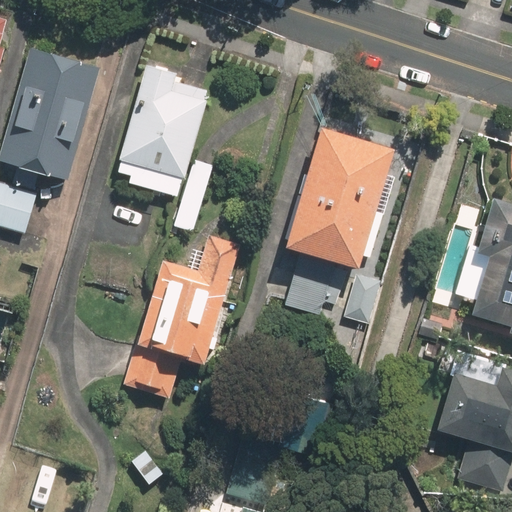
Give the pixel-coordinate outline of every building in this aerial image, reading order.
[(104,56),(35,38),(3,157),(17,160),(12,181),(42,189),(46,172),(71,178),(104,56)] [(181,71),(150,63),(123,166),(133,169),(131,179),(185,193),(212,85),(180,77),(181,71)] [(364,264),(400,144),(330,122),(294,243),(364,264)] [(199,229),(215,163),(194,158),(179,224),(199,229)] [(42,189),(12,181),(0,177),(0,223),(31,232),(43,189),(42,189)] [(511,196),(501,193),(485,246),(473,243),(459,290),(484,298),(480,311),(511,320),(511,196)] [(211,360),(245,243),(212,233),(202,267),(167,257),(131,380),(178,394),(190,354),(211,360)] [(371,320),(381,277),(360,272),(350,316),(371,320)] [(511,453),(511,363),(461,350),(441,426),(472,434),(461,476),(503,487),(511,453)] [(284,440),(322,449),(335,393),(268,377),(246,466),(276,473),(284,440)] [(0,410),(8,384),(0,381),(0,410)] [(145,449),(133,458),(151,483),(164,473),(145,449)]
